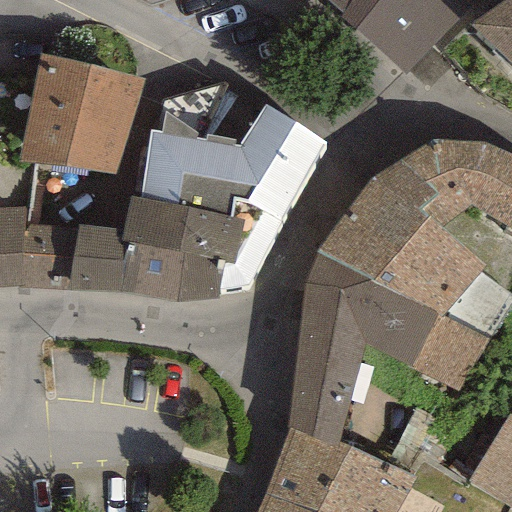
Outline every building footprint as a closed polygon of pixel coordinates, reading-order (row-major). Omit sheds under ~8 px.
[(324,0),(341,14),(350,0),(324,0)] [(473,0),(350,0),(341,14),(339,17),(403,75),(473,0)] [(511,0),(503,0),(468,25),(511,68),(511,0)] [(145,80),(37,54),(15,158),(111,175),(145,80)] [(322,142),(263,105),(238,146),(233,146),(235,140),(205,134),(225,84),(162,100),(155,133),(149,132),(137,199),(228,217),(231,199),(243,201),(278,224),(322,142)] [(369,178),(316,252),(437,317),(483,266),(438,227),(471,205),(511,233),(511,156),(482,142),(430,139),(369,178)] [(244,285),(278,224),(243,201),(231,199),(228,217),(137,199),(129,197),(122,231),(120,242),(126,244),(115,292),(174,303),(217,298),(216,289),(244,285)] [(23,209),(0,209),(0,286),(19,285),(22,224),(23,209)] [(19,285),(115,292),(126,244),(120,242),(122,231),(76,226),(75,229),(22,224),(19,285)] [(302,288),(287,430),(336,446),(364,344),(407,366),(460,394),(489,338),(437,317),(316,252),(302,288)] [(511,511),(511,427),(504,423),(465,489),(503,511),(511,511)] [(390,511),(413,477),(336,446),(287,430),(255,511),(390,511)]
